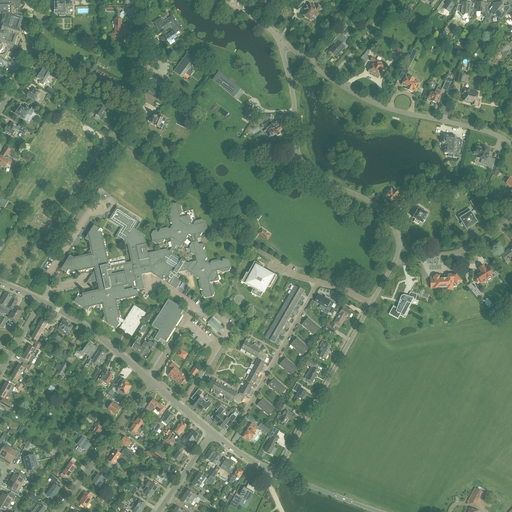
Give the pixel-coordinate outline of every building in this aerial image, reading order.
[(0,0),(0,56),(4,59),(10,51),(8,50),(9,47),(12,48),(16,36),(18,37),(20,30),(18,29),(23,14),(20,13),(20,8),(21,7),(20,0),(0,0)] [(437,9),(442,12),(444,9),(449,12),(454,5),(448,0),(445,4),(442,2),(437,9)] [(61,16),(62,16),(64,16),(65,15),(65,14),(66,14),(66,10),(68,10),(68,7),(73,7),(72,2),(55,3),(55,8),(55,9),(54,9),(53,10),(53,12),(54,13),(55,13),(55,14),(61,14),(61,16)] [(469,17),(473,18),(473,14),(473,7),(470,6),(470,3),(462,2),(461,9),(459,11),(463,16),(465,14),(469,14),(469,17)] [(484,3),(477,2),(476,12),(480,12),(480,14),(486,19),(487,18),(487,9),(484,9),(484,3)] [(488,9),(491,11),(491,12),(499,18),(498,19),(498,21),(499,22),(501,20),(507,12),(503,9),(503,6),(503,3),(498,3),(497,4),(496,3),(493,3),(494,4),(492,6),(491,6),(488,9)] [(312,20),(314,21),(319,14),(317,13),(321,7),(320,6),(319,5),(317,5),(317,6),(313,4),(312,5),(310,4),(308,7),(306,6),(305,9),(304,8),(301,13),(304,14),(303,15),(311,21),(312,20)] [(123,39),(126,39),(131,34),(128,30),(121,30),(122,20),(118,16),(115,19),(112,22),(115,26),(115,30),(112,33),(115,37),(121,37),(123,39)] [(170,27),(171,29),(179,24),(173,16),(163,22),(161,18),(154,22),(161,33),(170,27)] [(167,43),(168,43),(170,45),(175,42),(174,39),(184,32),(179,24),(171,29),(173,31),(165,36),(167,43)] [(341,33),(333,42),(335,44),(329,51),(336,57),(345,47),(342,44),(346,39),(343,36),(344,36),(341,33)] [(393,54),(401,58),(404,51),(396,47),(393,54)] [(361,58),(365,64),(368,58),(367,58),(370,51),(368,50),(364,55),(361,58)] [(190,76),(195,69),(191,65),(194,61),(187,55),(181,63),(181,64),(175,71),(182,76),(185,73),(190,76)] [(372,63),(371,65),(372,65),(369,71),(368,72),(372,74),(373,72),(379,76),(382,70),(383,69),(386,64),(381,61),(381,62),(375,59),(375,58),(372,57),(370,61),(373,62),(372,63)] [(411,90),(410,91),(412,93),(414,91),(416,92),(419,87),(418,87),(421,83),(422,80),(415,77),(414,79),(411,78),(413,73),(408,71),(413,61),(408,59),(402,70),(404,71),(402,75),(406,77),(402,85),(405,87),(405,89),(407,90),(409,89),(411,90)] [(52,77),(55,72),(50,69),(48,73),(43,70),(40,74),(39,75),(38,75),(37,76),(38,78),(37,79),(41,81),(40,83),(43,85),(45,83),(49,75),(52,77)] [(219,72),(217,74),(212,80),(239,100),(243,94),(239,91),(241,89),(229,79),(228,81),(224,79),(226,77),(219,72)] [(463,75),(455,73),(454,81),(461,83),(463,75)] [(165,81),(152,74),(149,81),(162,88),(165,81)] [(444,84),(449,87),(452,79),(448,76),(444,84)] [(45,92),(48,94),(53,97),(56,92),(49,87),(45,92)] [(431,101),(436,103),(440,94),(442,89),(443,89),(442,89),(437,87),(435,92),(432,90),(431,91),(427,100),(431,102),(431,101)] [(31,98),(40,104),(45,95),(34,88),(31,93),(30,92),(27,96),(28,96),(26,98),(29,100),(31,98)] [(472,104),(476,106),(478,99),(477,99),(478,92),(473,91),(473,92),(470,92),(470,90),(463,89),(462,94),(464,94),(463,98),(466,99),(465,101),(472,103),(472,104)] [(91,112),(94,114),(95,113),(101,117),(106,109),(101,106),(103,104),(100,102),(97,106),(95,105),(91,112)] [(32,107),(30,110),(24,107),(23,108),(20,107),(18,110),(17,109),(16,109),(14,112),(14,113),(16,114),(15,114),(24,120),(28,115),(31,116),(35,109),(32,107)] [(244,119),(250,122),(256,114),(250,110),(244,119)] [(159,127),(162,129),(163,127),(164,128),(167,120),(166,120),(167,119),(164,117),(159,115),(158,117),(154,115),(152,117),(153,118),(152,119),(150,118),(148,122),(150,123),(154,125),(159,128),(159,127)] [(269,132),(272,137),(275,134),(277,137),(281,134),(280,132),(283,129),(280,125),(281,124),(279,121),(278,122),(278,121),(271,126),(268,122),(264,124),(267,129),(269,132)] [(12,123),(9,128),(7,127),(5,130),(5,131),(4,132),(7,134),(8,133),(13,136),(15,132),(17,129),(25,134),(28,130),(21,126),(19,125),(18,127),(12,123)] [(446,135),(445,136),(444,140),(443,140),(442,140),(441,141),(441,142),(441,143),(441,144),(442,144),(443,145),(445,145),(444,153),(448,153),(448,157),(459,158),(458,161),(462,162),(463,155),(459,154),(459,150),(461,150),(462,140),(457,139),(457,137),(456,137),(455,136),(450,135),(446,135)] [(3,167),(5,168),(8,164),(11,165),(14,161),(11,159),(7,157),(9,153),(15,157),(17,153),(7,146),(0,156),(0,167),(3,167)] [(489,162),(487,166),(492,168),(495,160),(490,158),(488,157),(489,154),(488,154),(490,150),(486,148),(483,147),(483,148),(477,146),(473,154),(478,156),(477,157),(482,159),(489,162)] [(22,158),(29,163),(32,158),(26,153),(22,158)] [(406,192),(411,196),(412,195),(418,187),(413,183),(406,192)] [(392,203),(394,205),(398,201),(400,202),(403,200),(402,199),(405,195),(402,192),(398,195),(399,194),(395,190),(394,192),(392,190),(390,192),(389,190),(386,194),(387,195),(385,197),(388,199),(387,199),(387,200),(387,201),(388,201),(388,202),(389,202),(390,202),(391,202),(392,203)] [(412,195),(411,196),(410,198),(415,201),(416,198),(419,194),(415,191),(412,195)] [(492,200),(500,204),(502,198),(495,194),(492,200)] [(470,201),(475,209),(482,205),(477,197),(470,201)] [(109,220),(121,227),(115,237),(127,244),(131,262),(138,290),(144,289),(141,275),(150,273),(176,289),(180,282),(179,280),(182,275),(178,273),(186,271),(200,279),(198,282),(200,289),(203,291),(203,292),(201,292),(202,296),(206,298),(212,297),(215,293),(213,286),(210,284),(210,285),(209,283),(214,281),(219,280),(218,275),(217,271),(219,270),(219,271),(222,273),(228,271),(231,267),(229,261),(226,258),(222,259),(222,261),(221,261),(218,260),(212,261),(210,264),(205,260),(207,258),(205,251),(203,250),(204,247),(203,244),(199,244),(198,244),(197,239),(200,238),(200,236),(202,233),(205,232),(207,229),(206,222),(202,220),(195,221),(194,224),(192,225),(191,220),(185,216),(180,217),(180,215),(182,213),(180,206),(177,203),(170,205),(168,209),(168,212),(170,212),(171,213),(169,216),(170,222),(173,224),(170,229),(167,228),(160,229),(159,232),(157,232),(157,230),(153,231),(151,235),(152,241),(156,244),(163,242),(165,239),(164,239),(170,238),(172,247),(169,251),(166,249),(148,253),(144,237),(145,235),(136,229),(140,222),(117,207),(109,220)] [(414,222),(419,225),(420,222),(423,223),(428,213),(418,208),(417,211),(415,210),(413,214),(414,215),(413,218),(415,219),(414,222)] [(464,226),(466,229),(477,222),(471,211),(467,213),(466,212),(465,212),(464,212),(464,213),(463,214),(463,215),(463,216),(460,218),(462,221),(461,223),(461,224),(461,225),(462,225),(462,226),(463,226),(464,226)] [(120,328),(132,336),(146,313),(134,305),(125,321),(120,318),(116,301),(139,296),(137,290),(138,290),(131,262),(109,266),(102,233),(101,234),(98,232),(100,229),(94,225),(85,239),(89,241),(92,254),(74,258),(70,255),(61,269),(67,273),(69,270),(72,272),(72,273),(94,268),(99,290),(82,294),(83,297),(81,298),(80,298),(77,296),(74,302),(88,311),(90,307),(102,305),(104,316),(102,320),(116,329),(119,323),(117,321),(123,323),(120,328)] [(258,234),(268,241),(269,238),(271,235),(262,228),(258,234)] [(511,246),(501,255),(506,262),(511,257),(511,246)] [(251,293),(260,298),(267,286),(270,288),(277,275),(267,270),(264,277),(262,276),(265,271),(262,270),(264,266),(255,261),(248,273),(247,272),(241,281),(253,288),(251,293)] [(486,279),(491,276),(490,275),(493,274),(497,271),(492,265),(488,267),(489,268),(486,270),(485,267),(483,265),(479,268),(480,270),(481,270),(482,272),(477,275),(477,276),(475,277),(478,282),(480,280),(480,281),(486,278),(486,279)] [(388,277),(392,280),(396,273),(392,270),(388,277)] [(442,288),(442,291),(447,291),(447,290),(452,289),(452,286),(455,286),(457,285),(462,281),(456,274),(452,274),(446,274),(446,275),(440,275),(433,275),(433,279),(430,279),(431,288),(442,288)] [(477,291),(478,290),(475,287),(474,288),(470,283),(467,286),(477,298),(480,295),(477,291)] [(299,300),(303,302),(305,298),(301,296),(304,291),(295,286),(292,291),(293,292),(291,295),(299,300)] [(402,295),(402,296),(401,296),(401,297),(400,300),(397,307),(393,305),(389,314),(398,319),(400,315),(403,309),(405,310),(407,311),(411,302),(412,302),(413,299),(416,299),(417,294),(410,292),(408,296),(405,295),(404,295),(403,295),(402,295)] [(0,315),(1,316),(3,313),(6,307),(12,297),(5,293),(0,302),(0,306),(0,315)] [(294,308),(298,311),(300,307),(296,305),(299,300),(291,295),(290,294),(287,300),(288,300),(286,304),(294,308)] [(324,312),(328,314),(329,312),(332,314),(335,309),(331,307),(331,308),(328,306),(330,301),(318,294),(314,301),(320,305),(318,308),(324,311),(324,312)] [(8,318),(16,323),(23,311),(15,307),(19,301),(13,298),(7,308),(6,307),(3,313),(7,315),(10,310),(12,311),(8,318)] [(168,299),(157,317),(175,328),(182,315),(181,314),(184,309),(168,299)] [(289,317),(293,319),(295,315),(291,313),(294,308),(286,304),(285,303),(282,308),(283,309),(281,312),(280,311),(280,312),(289,317)] [(327,330),(334,334),(336,330),(334,328),(336,324),(340,327),(346,316),(348,318),(353,310),(344,305),(334,323),(332,327),(329,325),(327,324),(325,328),(327,329),(327,330)] [(284,325),(284,326),(288,328),(290,324),(286,322),(289,317),(280,312),(277,317),(278,318),(276,321),(275,320),(284,325)] [(154,339),(158,342),(160,338),(166,342),(175,328),(157,317),(152,326),(159,331),(154,339)] [(217,331),(219,332),(223,327),(212,317),(207,323),(208,323),(217,331)] [(302,324),(308,330),(314,323),(308,318),(302,324)] [(39,324),(45,328),(48,323),(42,319),(39,324)] [(57,330),(67,336),(73,326),(63,320),(57,330)] [(279,334),(283,336),(285,333),(281,330),(284,326),(284,325),(275,320),(272,325),(273,326),(271,329),(270,329),(279,334)] [(308,330),(314,335),(320,328),(314,323),(308,330)] [(35,331),(41,335),(45,328),(39,324),(35,331)] [(266,338),(278,345),(280,341),(276,339),(279,334),(270,329),(267,334),(268,335),(266,338)] [(3,336),(0,334),(0,340),(5,343),(10,333),(6,331),(3,336)] [(35,345),(40,348),(42,344),(37,341),(41,335),(35,331),(31,338),(37,341),(35,345)] [(132,348),(137,351),(141,344),(139,342),(141,339),(138,338),(137,341),(136,340),(132,348)] [(241,348),(246,351),(250,344),(248,343),(249,340),(246,338),(241,348)] [(291,345),(296,350),(303,343),(297,338),(291,345)] [(87,355),(94,345),(92,344),(92,343),(90,342),(89,342),(88,341),(79,354),(82,357),(85,353),(87,355)] [(141,344),(137,351),(142,354),(146,347),(148,348),(152,351),(156,344),(153,341),(152,343),(150,342),(148,344),(144,341),(142,344),(141,344)] [(320,357),(324,360),(325,359),(326,359),(330,352),(328,351),(330,346),(322,342),(320,347),(321,348),(320,350),(322,352),(320,356),(320,357)] [(246,351),(252,354),(257,345),(254,343),(253,346),(250,344),(246,351)] [(296,350),(302,355),(308,348),(303,343),(296,350)] [(26,351),(35,356),(38,351),(40,348),(35,345),(33,348),(29,346),(26,351)] [(84,367),(87,369),(89,365),(92,360),(90,359),(91,358),(98,348),(94,345),(87,355),(89,356),(88,358),(88,359),(86,363),(84,367)] [(252,354),(257,357),(261,351),(261,350),(258,349),(259,346),(257,345),(252,354)] [(92,361),(99,366),(103,360),(101,360),(105,354),(99,350),(92,361)] [(29,361),(32,363),(35,357),(34,357),(35,356),(26,351),(22,358),(28,361),(29,361)] [(56,357),(64,361),(68,353),(65,351),(62,355),(58,353),(56,357)] [(259,358),(258,360),(264,363),(267,357),(266,354),(261,351),(257,357),(259,358),(258,358),(259,358)] [(279,365),(285,370),(291,363),(286,358),(279,365)] [(254,365),(264,370),(266,368),(263,366),(265,363),(264,363),(258,360),(257,359),(254,365)] [(306,382),(311,384),(312,382),(319,370),(314,368),(316,364),(308,359),(305,364),(311,367),(305,378),(308,380),(306,382)] [(57,373),(62,376),(69,364),(64,361),(57,373)] [(168,375),(180,385),(183,382),(184,383),(188,379),(186,378),(187,377),(177,369),(179,367),(173,362),(169,367),(172,370),(168,375)] [(285,370),(291,375),(297,369),(291,363),(285,370)] [(18,365),(15,371),(21,374),(25,377),(26,374),(24,373),(26,369),(24,368),(25,368),(18,365)] [(251,370),(259,374),(260,371),(263,373),(264,370),(254,365),(251,370)] [(190,373),(195,376),(199,370),(194,367),(190,373)] [(92,378),(95,380),(100,372),(97,369),(92,378)] [(249,375),(258,381),(260,378),(257,377),(259,374),(251,370),(249,375)] [(15,371),(11,377),(14,378),(17,381),(21,374),(15,371)] [(101,383),(106,386),(107,385),(111,380),(113,380),(114,378),(113,376),(113,375),(114,374),(111,371),(109,373),(106,371),(103,374),(103,373),(99,379),(97,381),(101,383)] [(114,383),(118,385),(123,378),(119,375),(114,383)] [(246,381),(253,385),(254,382),(257,383),(258,381),(249,375),(246,381)] [(268,385),(274,390),(280,383),(274,378),(268,385)] [(117,391),(124,396),(126,394),(126,393),(128,393),(129,391),(128,390),(131,386),(128,384),(128,383),(124,380),(118,389),(117,391)] [(213,393),(216,394),(221,384),(216,381),(212,388),(215,390),(213,393)] [(242,387),(252,393),(253,390),(251,389),(252,386),(245,382),(242,387)] [(293,400),(297,402),(299,398),(302,400),(306,392),(301,389),(302,385),(297,382),(292,390),(298,393),(296,396),(293,400)] [(8,392),(13,395),(14,392),(13,391),(15,386),(13,385),(12,386),(6,383),(2,389),(8,392)] [(274,390),(280,396),(286,389),(280,383),(274,390)] [(222,394),(226,387),(221,384),(216,394),(218,396),(220,393),(222,394)] [(231,390),(226,387),(222,394),(225,396),(224,399),(226,400),(231,390)] [(245,396),(246,397),(248,394),(250,395),(252,393),(242,387),(239,393),(245,396)] [(13,395),(8,392),(2,389),(0,392),(0,396),(3,398),(1,401),(6,404),(11,407),(12,408),(14,405),(13,404),(9,402),(9,401),(5,398),(6,395),(11,398),(13,395)] [(192,405),(191,406),(194,408),(195,407),(196,408),(203,399),(199,397),(203,392),(199,389),(192,397),(195,399),(191,404),(192,405)] [(233,400),(234,400),(237,394),(237,393),(231,390),(226,400),(229,401),(230,399),(233,400)] [(234,400),(239,403),(242,402),(245,396),(239,393),(239,394),(238,394),(237,394),(234,400)] [(257,405),(263,410),(269,403),(263,398),(257,405)] [(151,406),(154,409),(158,403),(152,399),(149,405),(148,404),(145,408),(148,410),(150,407),(151,407),(151,406)] [(203,399),(196,408),(201,412),(204,407),(207,409),(212,403),(209,400),(207,402),(203,399)] [(0,413),(2,414),(5,408),(9,410),(11,407),(6,404),(1,401),(0,403),(0,413)] [(112,412),(115,414),(120,408),(113,402),(112,403),(110,401),(107,405),(109,407),(108,409),(108,411),(110,412),(112,412)] [(157,412),(162,415),(164,411),(162,409),(164,407),(158,403),(154,409),(158,411),(157,412)] [(263,410),(269,416),(275,409),(269,403),(263,410)] [(214,422),(217,424),(218,424),(218,425),(225,416),(224,417),(221,414),(225,410),(221,406),(214,414),(217,416),(213,420),(214,421),(214,422)] [(142,414),(148,418),(150,414),(147,411),(145,410),(143,409),(141,413),(142,414)] [(279,420),(285,424),(288,418),(291,420),(295,414),(290,412),(285,409),(279,420)] [(165,424),(166,423),(167,425),(174,415),(169,411),(165,417),(163,416),(161,420),(164,422),(163,423),(165,424)] [(228,419),(225,416),(218,425),(218,426),(221,429),(221,428),(222,429),(226,424),(229,426),(237,417),(233,414),(228,419)] [(135,422),(141,426),(142,424),(143,424),(146,420),(140,415),(138,417),(135,422)] [(246,438),(249,441),(251,437),(252,438),(255,434),(254,433),(260,425),(248,416),(244,422),(250,426),(248,429),(247,429),(242,436),(246,439),(246,438)] [(173,431),(178,436),(179,435),(180,435),(182,433),(183,433),(184,431),(183,431),(187,426),(186,425),(184,423),(181,421),(173,431)] [(88,434),(94,438),(96,435),(97,436),(102,430),(100,429),(102,427),(96,422),(94,426),(96,427),(92,432),(90,430),(89,432),(88,434)] [(131,432),(135,435),(137,433),(136,433),(141,426),(135,422),(130,429),(132,430),(131,432)] [(274,427),(270,434),(274,436),(275,434),(277,435),(279,430),(280,430),(274,427)] [(186,438),(189,441),(192,437),(194,439),(198,434),(192,430),(188,435),(186,438)] [(164,440),(172,446),(176,439),(173,437),(175,434),(170,431),(167,435),(164,440)] [(265,450),(271,454),(274,447),(278,440),(272,436),(268,443),(269,443),(265,450)] [(76,451),(81,454),(84,450),(86,452),(91,445),(86,441),(87,440),(82,437),(77,445),(80,447),(76,451)] [(124,437),(121,442),(128,447),(130,449),(133,445),(135,443),(132,440),(131,442),(124,437)] [(189,447),(181,441),(179,444),(187,449),(189,447)] [(1,457),(5,459),(11,449),(12,448),(4,443),(0,449),(3,451),(0,455),(2,456),(1,457)] [(174,458),(179,461),(183,455),(181,454),(184,449),(179,445),(173,454),(175,455),(174,458)] [(11,449),(5,459),(9,461),(10,460),(11,461),(14,457),(17,459),(20,453),(12,448),(11,449)] [(145,454),(151,458),(155,452),(149,448),(145,454)] [(152,458),(158,462),(165,452),(158,448),(152,458)] [(205,458),(210,461),(216,452),(211,449),(205,458)] [(108,460),(114,464),(117,460),(120,462),(122,457),(120,456),(121,454),(115,450),(108,460)] [(133,457),(126,452),(124,450),(122,453),(128,457),(132,459),(133,457)] [(216,452),(210,461),(208,464),(211,467),(213,464),(215,465),(221,456),(216,452)] [(24,460),(25,465),(37,462),(36,455),(34,456),(34,453),(35,453),(28,454),(28,455),(29,455),(30,457),(24,458),(25,460),(24,460)] [(225,470),(228,472),(229,472),(230,470),(230,469),(233,464),(226,459),(222,464),(220,466),(221,467),(219,469),(221,470),(223,468),(225,470)] [(66,468),(72,472),(76,466),(74,465),(75,463),(71,460),(69,462),(70,463),(66,468)] [(37,462),(25,465),(26,469),(27,469),(27,471),(33,469),(34,472),(33,472),(39,470),(38,470),(38,468),(39,468),(37,462)] [(160,476),(166,480),(171,473),(170,472),(173,468),(167,464),(164,468),(165,469),(160,476)] [(60,475),(64,478),(65,476),(68,478),(72,472),(66,468),(62,474),(62,473),(60,475)] [(237,468),(230,482),(232,483),(233,480),(234,481),(236,477),(239,478),(243,472),(242,471),(242,470),(241,470),(240,470),(237,468)] [(195,478),(204,484),(207,481),(210,483),(212,484),(213,483),(215,480),(214,478),(214,479),(211,476),(210,477),(209,479),(208,479),(205,478),(205,477),(199,473),(195,478)] [(92,482),(98,486),(104,478),(98,474),(92,482)] [(13,476),(10,480),(20,486),(21,486),(26,478),(20,475),(19,477),(14,475),(13,476)] [(50,489),(56,494),(60,488),(57,486),(58,484),(56,482),(58,480),(52,475),(50,478),(52,480),(50,482),(52,484),(51,486),(52,487),(50,489)] [(202,491),(204,492),(206,490),(202,487),(204,484),(195,478),(192,484),(198,488),(200,489),(200,490),(202,491)] [(147,483),(146,486),(155,492),(158,487),(151,483),(152,482),(147,479),(145,480),(147,483)] [(20,486),(10,480),(8,484),(9,484),(8,486),(12,488),(11,491),(17,494),(18,492),(17,491),(20,486)] [(246,488),(249,484),(248,484),(245,490),(243,489),(239,495),(238,494),(237,496),(235,495),(237,493),(236,492),(229,505),(236,509),(242,498),(249,501),(252,494),(253,495),(257,488),(253,486),(251,491),(246,488)] [(155,492),(146,486),(142,491),(144,493),(151,498),(155,492)] [(467,501),(477,507),(481,499),(488,502),(491,496),(485,493),(475,487),(467,501)] [(49,497),(52,499),(56,494),(50,489),(47,494),(45,493),(43,492),(41,495),(48,499),(49,497)] [(231,501),(235,494),(234,494),(236,491),(233,489),(232,493),(231,492),(227,499),(231,501)] [(184,495),(193,501),(195,498),(196,499),(198,497),(203,501),(204,499),(208,502),(209,500),(205,497),(199,493),(198,496),(194,493),(194,494),(188,490),(184,495)] [(2,496),(1,495),(0,497),(0,499),(9,505),(12,499),(13,500),(16,496),(10,492),(7,497),(3,494),(2,496)] [(80,502),(86,507),(91,500),(91,499),(92,497),(85,492),(80,499),(81,500),(80,502)] [(29,497),(37,502),(39,499),(32,493),(29,497)] [(189,506),(193,509),(194,507),(191,504),(193,501),(184,495),(180,500),(187,505),(189,506)] [(133,503),(142,510),(146,505),(139,500),(137,499),(137,498),(134,496),(132,498),(135,501),(133,503)] [(6,511),(10,506),(9,505),(0,499),(0,507),(1,508),(0,509),(0,511),(6,511)] [(39,502),(37,504),(38,505),(38,506),(37,506),(32,511),(43,511),(47,507),(46,507),(48,505),(42,500),(40,503),(39,502)] [(126,507),(133,511),(141,511),(142,510),(133,503),(131,507),(128,505),(126,507)]
